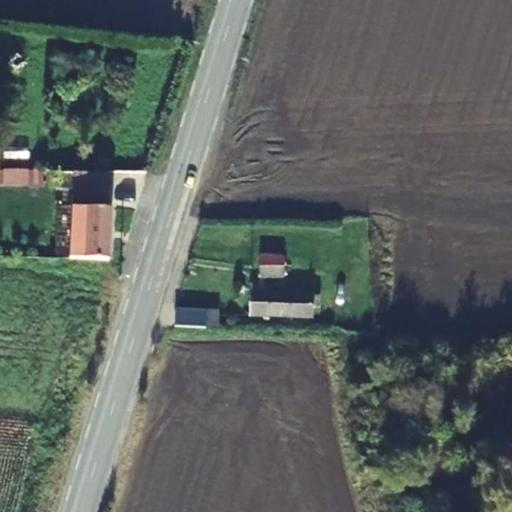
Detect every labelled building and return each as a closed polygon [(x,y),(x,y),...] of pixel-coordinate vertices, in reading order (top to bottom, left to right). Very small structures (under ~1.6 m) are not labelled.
[(43,170),(0,168),(0,184),(43,185),(43,170)] [(82,260),(107,261),(110,209),(106,209),(108,176),(72,174),(69,259),(82,260)] [(285,257),(261,256),(260,277),(284,277),(285,257)] [(312,293),(251,291),(250,315),(312,317),(312,293)] [(173,324),(206,326),(207,311),(178,310),(173,324)]
